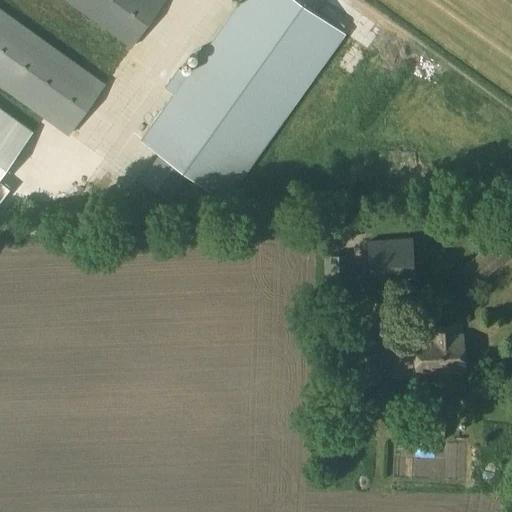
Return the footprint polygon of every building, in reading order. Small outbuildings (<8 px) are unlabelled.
[(0,0),(0,85),(69,134),(104,86),(0,11),(0,0),(64,0),(132,48),(166,0),(165,0),(0,0)] [(226,199),(346,33),(300,0),(242,0),(190,74),(181,67),(167,87),(176,93),(143,139),(226,199)] [(0,179),(33,135),(0,111),(0,179)] [(451,276),(466,293),(511,254),(511,229),(510,227),(451,276)] [(413,237),(365,239),(371,287),(417,283),(413,237)] [(324,257),(326,294),(345,291),(345,256),(324,257)] [(435,337),(414,339),(416,375),(466,371),(463,335),(455,336),(454,326),(435,328),(435,337)] [(351,339),(354,382),(386,380),(383,337),(351,339)] [(396,416),(394,438),(444,441),(445,418),(396,416)]
